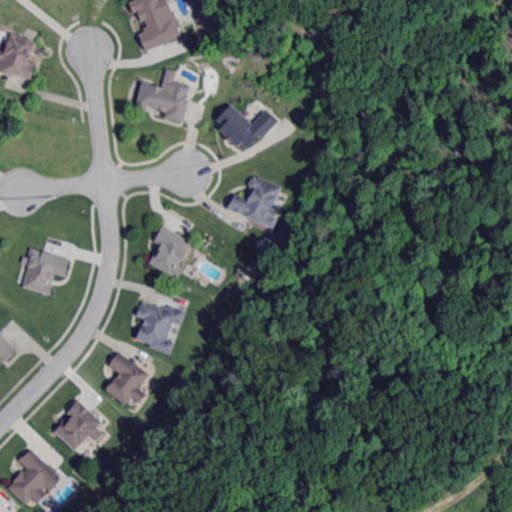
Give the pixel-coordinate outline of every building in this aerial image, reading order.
[(144,48),(180,37),(169,0),(130,0),(134,12),(140,10),(146,31),(140,32),(144,48)] [(33,52),(32,51),(32,53),(34,54),(32,61),(38,63),(32,80),(0,68),(3,60),(0,59),(0,49),(3,50),(6,51),(8,52),(12,41),(10,40),(13,32),(37,41),(40,45),(38,49),(33,52)] [(190,93),(189,96),(191,96),(187,111),(184,122),(167,118),(169,112),(158,109),(159,107),(150,105),(149,109),(140,106),(141,102),(141,100),(146,81),(164,86),(169,69),(176,72),(174,80),(192,85),(190,93)] [(251,122),(230,103),(213,121),(246,151),(276,119),(264,108),(251,122)] [(261,179),(262,177),(284,186),(280,196),(282,197),(278,207),(280,207),(279,211),(280,211),(277,217),(281,218),(277,228),(269,224),(269,225),(257,220),(258,219),(256,218),(231,208),(234,202),(235,202),(238,194),(249,198),(253,188),(251,183),(253,179),(257,177),(261,179)] [(187,259),(185,258),(174,276),(152,262),(157,254),(159,254),(164,246),(156,241),(165,225),(194,243),(191,249),(192,249),(187,259)] [(65,275),(69,257),(28,247),(23,267),(27,268),(23,287),(50,293),(55,272),(65,275)] [(157,305),(157,304),(169,308),(171,305),(188,311),(183,325),(176,322),(169,339),(177,342),(173,355),(152,347),(153,343),(145,340),(145,341),(141,339),(148,319),(139,315),(144,301),(157,305)] [(0,331),(20,350),(13,358),(9,362),(2,355),(0,357),(0,331)] [(110,365),(118,353),(148,374),(138,388),(147,394),(141,403),(133,397),(127,405),(107,390),(120,373),(110,365)] [(98,441),(92,435),(77,450),(58,431),(73,416),(70,413),(77,406),(75,404),(81,398),(86,403),(85,404),(91,409),(105,422),(99,428),(105,434),(98,441)] [(61,478),(59,480),(60,482),(52,490),(47,487),(43,490),(47,495),(38,503),(33,498),(25,505),(10,488),(15,482),(14,480),(23,471),(25,472),(28,468),(20,461),(32,449),(55,471),(61,478)]
